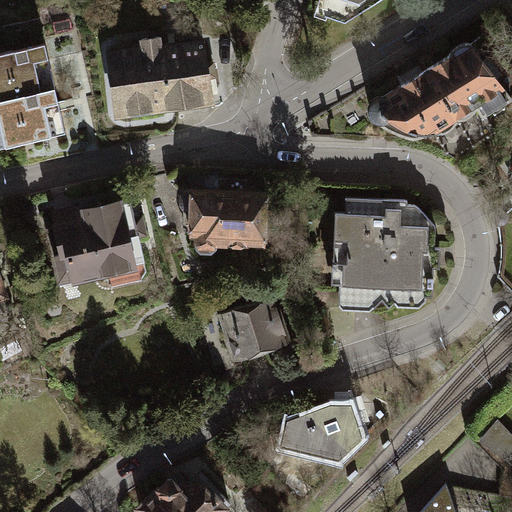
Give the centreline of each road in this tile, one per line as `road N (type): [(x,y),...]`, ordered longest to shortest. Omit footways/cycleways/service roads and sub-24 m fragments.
road 1 (residential): [(66,511),(159,437),(253,388),(420,332),(471,286),(473,231),(448,182),(396,161),(278,153),(233,130)]
road 2 (residential): [(233,130),(0,181)]
road 3 (residential): [(448,0),(270,105)]
